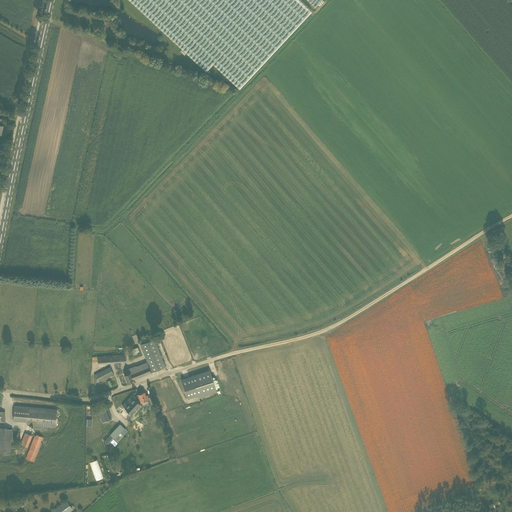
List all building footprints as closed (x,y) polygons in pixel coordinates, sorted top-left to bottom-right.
[(311,11),(299,0),(130,0),(206,71),(213,63),(240,88),(311,11)] [(140,345),(147,362),(151,372),(165,367),(154,339),(140,345)] [(126,362),(126,358),(125,354),(109,355),(110,363),(126,362)] [(134,379),(151,372),(147,362),(136,366),(136,365),(125,370),(126,374),(124,374),(127,382),(134,380),(134,379)] [(110,367),(94,375),(98,382),(114,374),(110,367)] [(217,391),(210,370),(181,379),(188,398),(198,395),(199,397),(217,391)] [(146,395),(144,392),(138,394),(137,395),(135,396),(133,394),(117,411),(126,419),(141,404),(140,403),(141,401),(149,399),(147,395),(146,395)] [(14,405),(13,420),(27,421),(27,425),(56,427),(57,409),(14,405)] [(101,409),(106,421),(112,418),(107,407),(101,409)] [(0,453),(10,454),(12,429),(0,427),(0,421),(4,422),(5,411),(0,410),(0,453)] [(118,434),(124,428),(120,424),(104,440),(108,444),(114,438),(115,438),(118,441),(121,437),(118,434)] [(32,435),(25,433),(20,444),(28,447),(32,435)] [(44,437),(36,434),(36,436),(34,435),(26,458),(34,461),(44,437)] [(119,439),(124,444),(127,441),(122,436),(119,439)] [(96,479),(104,477),(98,458),(90,461),(96,479)] [(19,503),(21,505),(22,507),(27,503),(23,498),(19,503)] [(49,511),(69,511),(73,509),(66,500),(49,511)]
